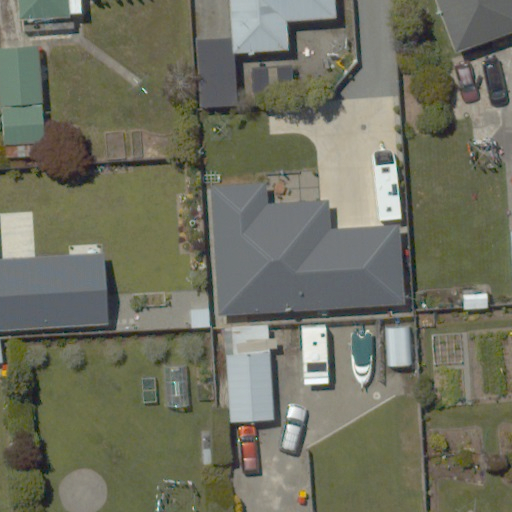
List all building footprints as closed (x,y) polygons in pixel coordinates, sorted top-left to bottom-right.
[(10,0),(11,19),(64,18),(63,0),(10,0)] [(334,15),(333,0),(230,0),(232,46),(289,45),(288,17),(334,15)] [(511,0),(432,0),(450,49),(511,26),(511,0)] [(46,38),(0,39),(0,88),(2,145),(50,143),(46,38)] [(315,196),(212,199),(216,311),(395,305),(392,219),(316,222),(315,196)] [(409,321),(384,322),(386,367),(410,366),(409,321)] [(269,322),(225,323),(229,416),(273,415),(269,322)]
